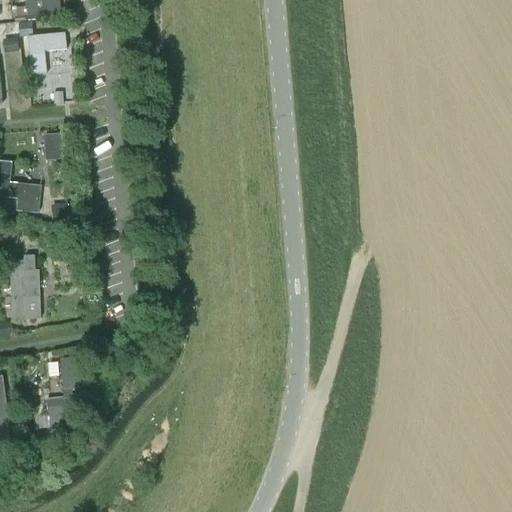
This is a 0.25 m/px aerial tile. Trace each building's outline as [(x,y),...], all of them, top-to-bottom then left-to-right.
[(62,19),(60,0),(26,0),(28,22),(62,19)] [(25,9),(17,10),(17,19),(26,18),(25,9)] [(32,24),(18,25),(20,39),(33,38),(32,24)] [(46,74),(44,53),(67,51),(65,35),(28,39),(31,76),(46,74)] [(17,40),(5,41),(7,54),(19,53),(17,40)] [(63,94),(54,94),(54,106),(63,106),(63,94)] [(63,136),(44,137),(45,148),(64,146),(63,136)] [(0,162),(0,198),(18,201),(16,213),(37,215),(40,188),(10,184),(12,164),(0,162)] [(0,202),(0,211),(8,213),(9,203),(0,202)] [(67,206),(51,207),(52,223),(69,222),(67,206)] [(10,225),(3,243),(16,247),(22,230),(10,225)] [(23,263),(10,264),(12,322),(27,322),(27,320),(41,320),(40,272),(34,273),(34,258),(23,258),(23,263)] [(64,400),(47,401),(50,431),(80,428),(75,382),(80,381),(78,362),(73,362),(73,360),(60,362),(64,400)] [(0,434),(9,433),(2,378),(0,378),(0,434)] [(9,433),(0,434),(0,446),(11,445),(9,433)]
